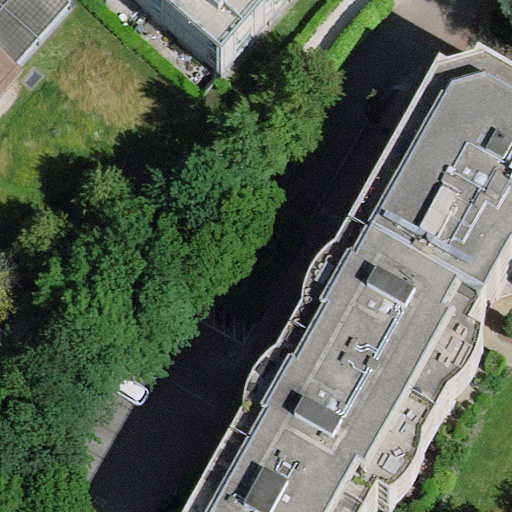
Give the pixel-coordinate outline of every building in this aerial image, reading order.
[(0,0),(0,97),(2,100),(76,14),(60,0),(0,0)] [(294,0),(132,0),(225,82),(294,0)] [(511,279),(511,95),(481,78),(477,86),(450,94),(443,89),(353,249),(485,326),(511,279)] [(281,288),(312,232),(285,216),(260,203),(229,259),(281,288)] [(472,348),(485,326),(353,249),(293,355),(425,431),(472,348)] [(485,355),(472,348),(425,431),(379,511),(401,511),(412,501),(422,484),(426,461),(452,416),(469,399),(481,378),(485,355)] [(379,511),(425,431),(293,355),(232,461),(322,511),(379,511)] [(322,511),(232,461),(203,511),(322,511)]
